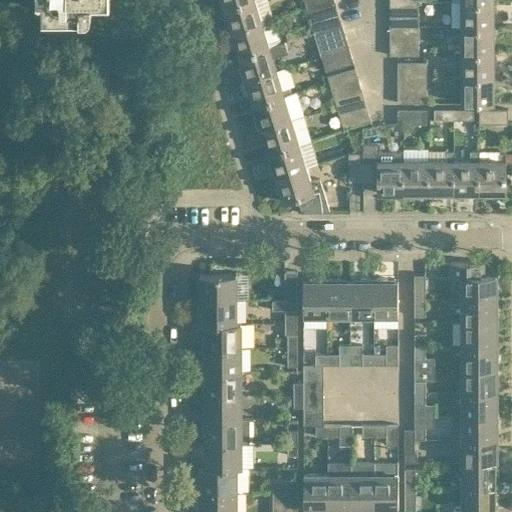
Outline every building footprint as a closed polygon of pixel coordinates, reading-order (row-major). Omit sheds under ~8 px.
[(42,0),(43,9),(87,8),(88,8),(89,7),(91,6),(91,5),(92,4),(92,3),(92,2),(92,0),(42,0)] [(241,0),(224,5),(227,16),(224,17),(228,31),(273,17),(267,0),(241,0)] [(335,0),(304,0),(309,13),(337,5),(335,0)] [(461,6),(461,24),(494,25),(493,0),(454,0),(454,6),(461,6)] [(310,17),(314,30),(342,22),(338,9),(310,17)] [(389,12),(389,26),(418,26),(418,12),(389,12)] [(236,44),(239,54),(276,42),(282,40),(274,16),(273,17),(228,31),(232,45),(236,44)] [(314,30),(318,44),(346,35),(342,22),(314,30)] [(461,32),(461,50),(494,50),(494,25),(461,24),(455,24),(455,32),(461,32)] [(389,26),(389,40),(418,40),(418,26),(389,26)] [(318,44),(322,57),(350,49),(346,35),(318,44)] [(242,64),(238,65),(243,79),(277,69),(273,56),(288,51),(284,40),(282,40),(276,42),(239,54),(242,64)] [(418,40),(389,40),(389,54),(418,54),(418,40)] [(350,49),(322,57),(326,70),(354,62),(350,49)] [(461,57),(461,75),(493,75),(494,50),(461,50),(455,50),(455,57),(461,57)] [(397,59),(397,73),(427,73),(427,59),(397,59)] [(327,74),(332,88),(359,79),(355,66),(327,74)] [(250,93),(254,103),(291,91),(289,84),(282,86),(277,69),(243,79),(247,94),(250,93)] [(397,73),(397,87),(427,87),(427,73),(397,73)] [(493,75),(461,75),(455,75),(455,82),(461,82),(461,101),(493,101),(493,75)] [(332,88),(336,101),(363,93),(359,79),(332,88)] [(427,87),(397,87),(397,101),(426,101),(427,87)] [(253,114),(258,128),(303,114),(296,90),(291,91),(254,103),(257,113),(253,114)] [(336,101),(340,115),(368,106),(363,93),(336,101)] [(368,106),(340,115),(344,128),(372,119),(368,106)] [(397,107),(397,121),(426,121),(426,107),(397,107)] [(434,107),(433,119),(454,119),(454,107),(434,107)] [(454,107),(454,119),(474,119),(474,107),(454,107)] [(478,122),(508,122),(508,107),(479,107),(478,122)] [(265,141),(268,151),(306,139),(310,138),(303,114),(258,128),(262,142),(265,141)] [(268,162),(272,176),(306,166),(301,148),(308,146),(306,139),(268,151),(271,161),(268,162)] [(363,152),(363,181),(377,181),(377,192),(404,192),(404,160),(404,153),(404,150),(381,150),(381,142),(363,142),(363,152)] [(454,160),(454,192),(455,192),(455,195),(468,195),(468,192),(479,192),(479,153),(479,151),(479,149),(470,149),(470,160),(454,160)] [(499,149),(479,149),(479,151),(479,153),(479,192),(506,192),(506,160),(505,160),(505,153),(505,152),(499,152),(499,149)] [(429,160),(429,192),(430,192),(430,195),(442,195),(442,192),(454,192),(454,160),(454,153),(454,150),(447,150),(447,153),(447,160),(429,160)] [(348,181),(363,181),(363,152),(348,152),(348,181)] [(422,160),(404,160),(404,192),(429,192),(429,160),(429,153),(422,153),(422,160)] [(306,166),(272,176),(277,190),(280,189),(283,200),(297,196),(301,209),(327,209),(330,210),(320,178),(317,178),(310,178),(306,166)] [(450,261),(450,274),(462,274),(462,297),(496,297),(496,287),(498,286),(498,273),(484,273),(484,261),(480,261),(462,261),(450,261)] [(285,269),(285,299),(297,299),(297,289),(297,269),(285,269)] [(200,287),(200,297),(236,297),(236,273),(200,273),(200,276),(198,278),(198,285),(200,287)] [(414,273),(414,303),(426,303),(426,273),(414,273)] [(314,280),(303,280),(303,300),(303,313),(304,313),(304,326),(327,326),(327,313),(327,277),(314,277),(314,280)] [(327,313),(350,313),(350,279),(341,280),(340,277),(327,277),(327,313)] [(350,313),(374,314),(374,277),(361,277),(360,279),(350,279),(350,313)] [(374,277),(374,314),(398,314),(398,279),(388,279),(387,277),(374,277)] [(200,311),(200,321),(236,321),(236,297),(200,297),(200,300),(198,302),(198,308),(200,311)] [(462,297),(462,321),(498,321),(498,307),(496,306),(496,297),(462,297)] [(285,299),(272,299),(272,308),(285,308),(285,299)] [(297,299),(285,299),(285,308),(297,308),(297,299)] [(426,303),(414,303),(414,315),(426,315),(426,303)] [(205,343),(205,346),(241,345),(241,322),(236,322),(236,321),(200,321),(200,322),(205,322),(205,332),(202,334),(202,340),(205,343)] [(462,321),(462,344),(496,344),(496,334),(498,333),(498,321),(462,321)] [(414,332),(414,344),(426,344),(426,332),(414,332)] [(297,333),(287,333),(287,345),(297,345),(297,333)] [(386,353),(374,353),(374,363),(386,363),(398,363),(398,343),(386,343),(386,352),(386,353)] [(414,344),(414,356),(426,356),(426,344),(414,344)] [(462,344),(462,368),(499,368),(499,354),(496,353),(496,344),(462,344)] [(205,367),(205,370),(241,369),(241,345),(205,346),(205,356),(203,358),(203,364),(205,367)] [(297,345),(287,345),(287,365),(297,365),(297,345)] [(303,369),(303,375),(323,375),(323,363),(327,363),(327,353),(323,353),(315,353),(315,363),(303,363),(303,369)] [(339,353),(327,353),(327,363),(339,363),(339,353)] [(362,353),(362,363),(374,363),(374,353),(362,353)] [(462,368),(462,391),(496,391),(496,381),(499,380),(499,368),(462,368)] [(205,391),(205,393),(241,392),(241,369),(205,370),(205,380),(203,382),(203,389),(205,391)] [(323,387),(323,375),(303,375),(303,380),(303,387),(323,387)] [(426,379),(414,379),(414,391),(426,391),(426,379)] [(304,393),(303,387),(303,380),(294,380),(294,393),(304,393)] [(323,399),(323,387),(303,387),(304,393),(304,399),(323,399)] [(426,391),(414,391),(414,403),(426,402),(426,391)] [(462,391),(462,414),(499,415),(499,401),(496,400),(496,391),(462,391)] [(241,392),(205,393),(205,396),(203,398),(203,405),(205,407),(205,417),(241,417),(241,392)] [(294,406),(304,406),(304,399),(304,393),(294,393),(294,406)] [(283,394),(283,400),(287,404),(293,404),(293,394),(283,394)] [(304,406),(304,411),(323,411),(323,399),(304,399),(304,406)] [(316,434),(328,434),(328,423),(323,423),(323,411),(304,411),(304,424),(316,424),(316,434)] [(462,414),(462,438),(496,438),(496,428),(499,427),(499,415),(462,414)] [(254,443),(254,417),(241,417),(205,417),(205,420),(203,422),(203,429),(205,431),(205,443),(241,443),(254,443)] [(328,423),(328,434),(340,434),(340,443),(340,447),(351,447),(351,443),(351,423),(328,423)] [(362,423),(362,434),(375,435),(375,423),(362,423)] [(375,423),(375,435),(386,435),(386,443),(399,444),(398,423),(375,423)] [(426,425),(415,425),(415,428),(415,438),(426,438),(426,425)] [(288,428),(288,441),(298,441),(298,428),(288,428)] [(462,438),(462,461),(499,461),(499,447),(496,447),(496,438),(462,438)] [(298,441),(288,441),(288,454),(298,454),(298,441)] [(205,444),(203,446),(203,453),(205,455),(205,465),(205,466),(221,465),(221,466),(236,466),(241,466),(253,466),(253,443),(241,443),(205,443),(205,444)] [(415,450),(405,450),(405,461),(417,461),(417,450),(415,450)] [(462,461),(463,485),(496,485),(496,474),(499,474),(499,461),(462,461)] [(341,507),(351,507),(351,462),(327,462),(327,473),(328,509),(341,509),(341,507)] [(362,509),(374,509),(374,462),(351,462),(351,507),(361,507),(362,509)] [(374,462),(374,509),(388,509),(388,507),(399,507),(399,462),(374,462)] [(200,476),(198,478),(198,485),(201,487),(201,490),(236,489),(236,466),(221,466),(221,465),(205,466),(201,466),(200,476)] [(405,467),(405,479),(416,479),(416,484),(416,467),(405,467)] [(315,509),(328,509),(327,473),(304,473),(304,507),(314,507),(315,509)] [(272,511),(285,511),(285,478),(273,478),(272,511)] [(285,478),(285,511),(297,511),(298,478),(285,478)] [(416,479),(405,479),(405,491),(416,491),(416,484),(416,479)] [(454,508),(451,511),(486,511),(487,508),(499,508),(499,494),(496,493),(496,485),(463,485),(463,505),(455,505),(454,508)] [(236,511),(236,489),(201,490),(200,500),(198,502),(198,509),(201,511),(200,511),(236,511)]
